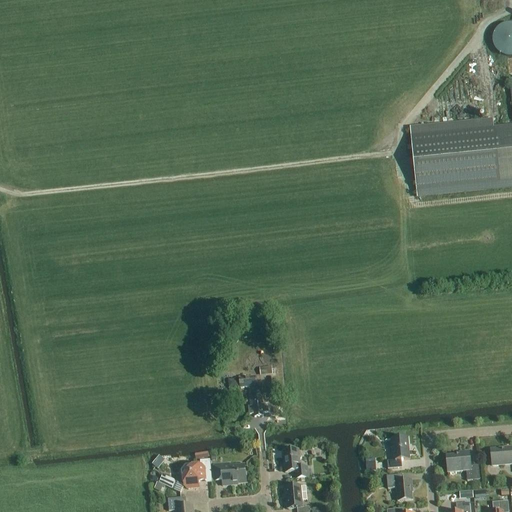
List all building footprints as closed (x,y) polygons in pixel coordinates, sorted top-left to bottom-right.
[(495,33),(493,37),(492,42),(493,47),(495,51),(498,55),(502,57),(507,59),(511,59),(511,58),(511,25),(507,25),(502,26),(498,29),(495,33)] [(494,120),(410,128),(416,192),(511,181),(511,81),(510,82),(511,105),(511,125),(494,128),(494,120)] [(447,95),(448,102),(464,102),(464,94),(447,95)] [(224,337),(235,344),(241,334),(229,327),(224,337)] [(272,368),(260,369),(260,376),(273,375),(272,368)] [(242,378),(239,378),(240,388),(249,388),(250,396),(249,396),(250,407),(248,407),(249,415),(254,415),(254,418),(263,417),(263,414),(268,413),(267,405),(265,405),(264,395),(260,395),(259,386),(256,386),(255,377),(252,377),(242,378)] [(387,462),(388,470),(402,469),(401,461),(409,460),(407,438),(391,439),(393,461),(387,462)] [(511,448),(491,450),(492,466),(511,464),(511,448)] [(298,451),(283,452),(285,473),(295,473),(296,480),(308,479),(307,468),(300,468),(299,460),(300,460),(301,460),(302,458),(301,456),(301,455),(299,454),(298,454),(298,451)] [(469,452),(458,453),(459,456),(446,457),(447,473),(466,472),(467,482),(480,480),(478,466),(471,466),(469,452)] [(151,464),(157,469),(162,463),(156,458),(151,464)] [(208,462),(200,463),(201,467),(192,467),(192,468),(189,467),(186,467),(182,472),(182,475),(184,478),(183,478),(184,486),(184,487),(188,490),(199,489),(198,483),(199,481),(205,481),(205,474),(209,474),(208,462)] [(367,471),(376,471),(375,462),(366,463),(367,471)] [(233,484),(246,483),(245,467),(229,468),(228,464),(213,465),(214,480),(222,480),(222,487),(233,486),(233,484)] [(412,488),(411,481),(403,482),(402,475),(386,477),(387,490),(396,489),(398,502),(412,501),(411,488),(412,488)] [(162,476),(159,484),(172,490),(175,484),(174,482),(174,481),(162,476)] [(162,494),(165,488),(157,484),(154,490),(162,494)] [(380,493),(380,484),(372,485),(373,493),(380,493)] [(300,487),(286,488),(287,499),(287,503),(288,503),(288,510),(297,509),(296,511),(309,511),(309,508),(301,508),(301,502),(307,501),(306,487),(300,488),(300,487)] [(473,492),(460,493),(460,500),(474,499),(473,492)] [(192,511),(192,506),(186,506),(185,498),(167,500),(168,511),(171,511),(176,511),(192,511)] [(492,511),(508,511),(508,502),(492,503),(492,511)]
